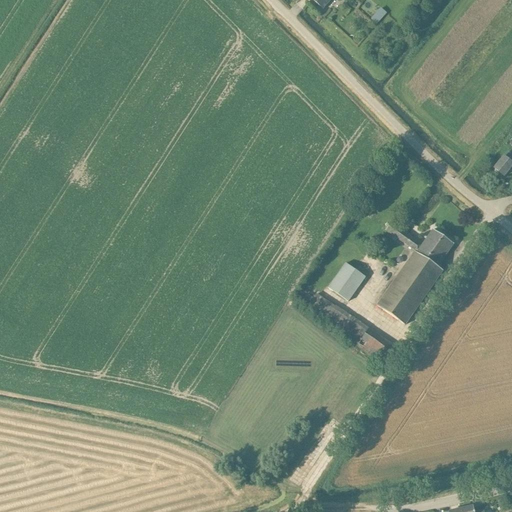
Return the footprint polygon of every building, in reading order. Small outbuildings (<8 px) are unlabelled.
[(337,0),(311,0),(323,10),(331,0),(337,0),(338,0),(337,0)] [(511,156),(507,152),(494,169),(504,177),(509,170),(510,171),(511,169),(511,156)] [(375,221),(377,217),(360,204),(357,208),(375,221)] [(453,244),(432,229),(421,244),(390,222),(385,230),(414,251),(376,306),(404,325),(442,270),(437,267),(453,244)] [(348,302),(366,277),(346,263),(329,288),(348,302)] [(323,298),(316,294),(306,309),(384,362),(394,347),(368,329),(323,298)]
